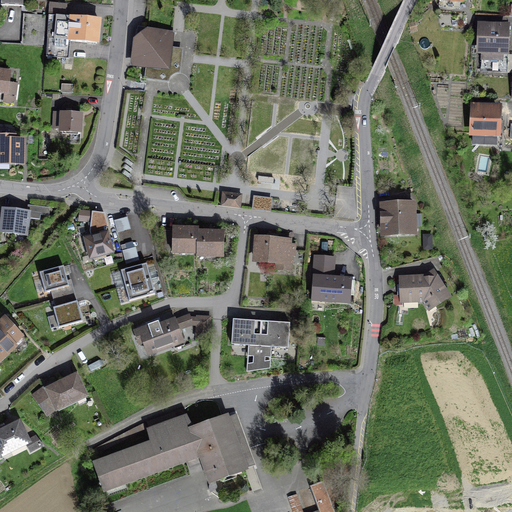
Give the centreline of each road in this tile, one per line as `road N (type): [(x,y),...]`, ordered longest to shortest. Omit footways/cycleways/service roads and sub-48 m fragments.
road 1 (residential): [(219,303),(170,303),(115,325),(53,360),(0,407)]
road 2 (residential): [(371,234),(365,97),(411,0)]
road 3 (residential): [(78,182),(103,147),(117,0)]
road 4 (residential): [(247,215),(100,198),(78,182)]
road 5 (residential): [(367,379),(213,391)]
road 6 (residential): [(367,379),(371,234)]
road 7 (unclassified): [(90,448),(213,391)]
road 8 (residential): [(352,511),(367,379)]
road 9 (residential): [(371,234),(247,215)]
